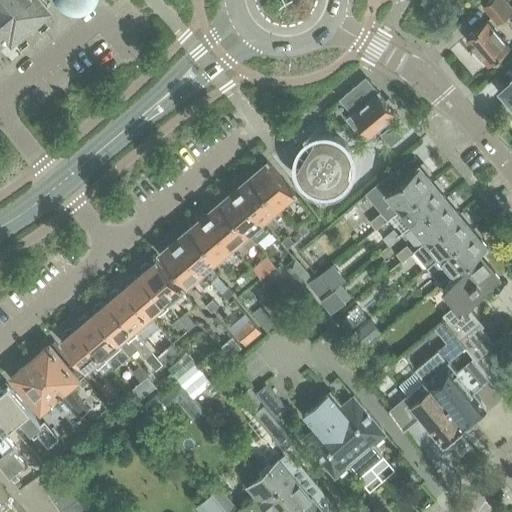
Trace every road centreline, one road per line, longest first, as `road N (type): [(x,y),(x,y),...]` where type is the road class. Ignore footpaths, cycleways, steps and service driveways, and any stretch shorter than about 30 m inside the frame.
road 1 (residential): [(511,170),(424,76),(360,40)]
road 2 (residential): [(0,100),(98,19),(131,56)]
road 3 (residential): [(111,250),(246,136)]
road 4 (residential): [(0,351),(111,250)]
road 5 (tertiary): [(236,10),(142,115)]
road 6 (tertiary): [(142,115),(257,38)]
